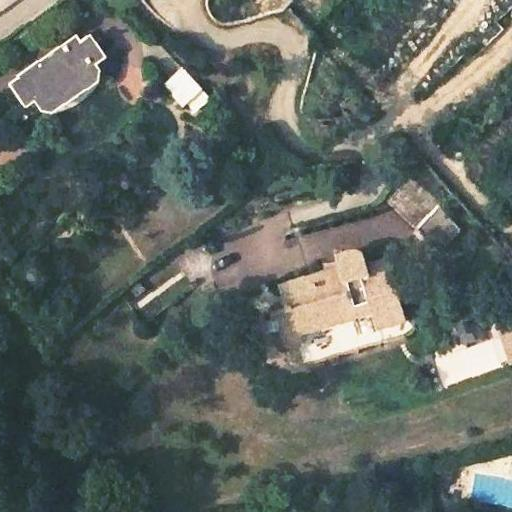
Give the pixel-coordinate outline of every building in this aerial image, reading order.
[(87,36),(77,43),(74,38),(19,73),(21,76),(12,82),(24,101),(34,95),(39,103),(50,106),(60,100),(62,94),(60,91),(74,81),(84,84),(90,80),(94,68),(89,61),(99,54),(87,36)] [(194,111),(208,98),(181,67),(161,85),(181,106),(185,103),(194,111)] [(386,203),(417,232),(444,206),(412,175),(386,203)] [(277,290),(291,337),(370,315),(373,328),(404,320),(386,261),(366,266),(363,258),(353,255),(333,260),(337,274),(277,290)] [(511,311),(497,315),(511,363),(511,311)]
